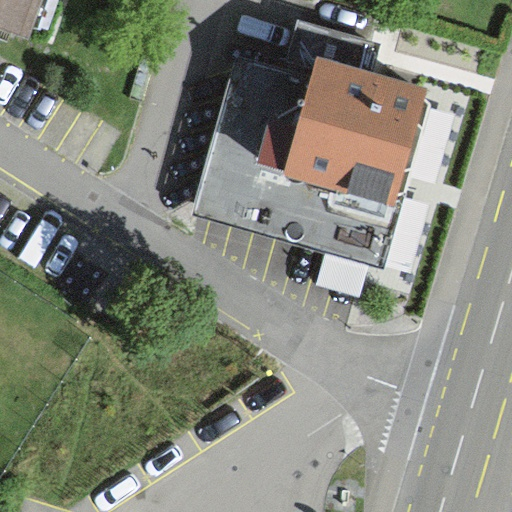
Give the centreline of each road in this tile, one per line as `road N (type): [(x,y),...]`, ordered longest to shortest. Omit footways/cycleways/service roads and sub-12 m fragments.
road 1 (residential): [(470,409),(353,375),(0,148)]
road 2 (primary): [(470,409),(511,269)]
